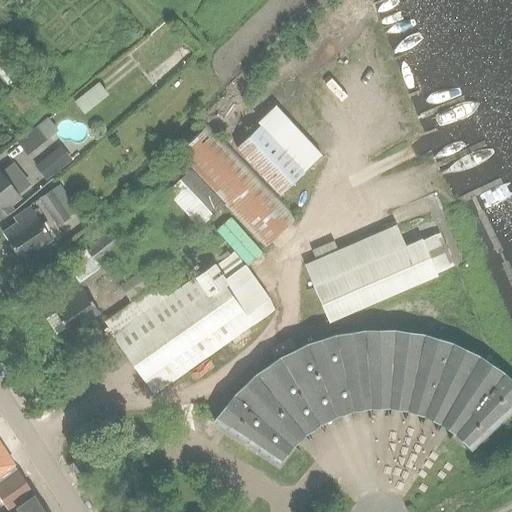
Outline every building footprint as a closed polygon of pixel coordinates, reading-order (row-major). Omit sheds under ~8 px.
[(0,98),(0,104),(18,126),(46,101),(25,77),(0,98)] [(81,98),(91,111),(115,92),(105,80),(81,98)] [(305,173),(322,158),(278,110),(261,126),(305,173)] [(41,125),(52,139),(64,129),(53,115),(41,125)] [(297,219),(265,185),(209,126),(177,157),(190,171),(166,194),(200,229),(224,207),(265,250),(297,219)] [(280,196),(292,185),(305,173),(261,126),(236,149),(280,196)] [(63,147),(38,168),(49,182),(75,161),(63,147)] [(0,211),(19,196),(0,173),(0,211)] [(77,209),(61,184),(39,198),(57,225),(71,216),(69,214),(77,209)] [(51,238),(30,207),(14,217),(18,223),(3,234),(20,259),(51,238)] [(66,298),(52,308),(56,314),(66,329),(70,335),(84,325),(81,320),(87,315),(88,318),(99,311),(84,289),(106,273),(99,264),(120,247),(108,232),(66,265),(79,281),(62,292),(66,298)] [(342,249),(304,266),(314,287),(330,324),(438,277),(437,274),(449,269),(435,236),(423,241),(422,240),(351,271),(342,249)] [(132,304),(105,323),(113,335),(112,335),(154,394),(225,342),(227,346),(247,331),(245,328),(249,325),(250,324),(224,287),(229,284),(227,281),(245,267),(235,253),(231,256),(228,253),(222,257),(214,246),(189,264),(196,275),(177,289),(172,282),(162,289),(159,285),(156,287),(143,270),(120,287),(132,304)] [(214,421),(279,464),(293,444),(310,430),(318,424),(325,420),(331,417),(340,414),(358,409),(365,408),(374,408),(387,407),(403,409),(410,412),(430,420),(440,424),(446,428),(454,434),(469,449),(511,408),(511,383),(501,373),(486,362),(477,357),(474,355),(453,344),(442,341),(433,339),(425,336),(414,334),(397,331),(385,330),(373,331),(358,332),(346,333),(331,336),(317,340),(307,344),(296,349),(287,354),(278,359),(270,364),(253,377),(244,386),(233,396),(214,421)] [(0,444),(0,482),(17,471),(14,467),(13,465),(0,444)] [(17,471),(0,482),(0,497),(8,510),(32,494),(17,471)] [(43,511),(33,496),(16,507),(19,511),(43,511)]
